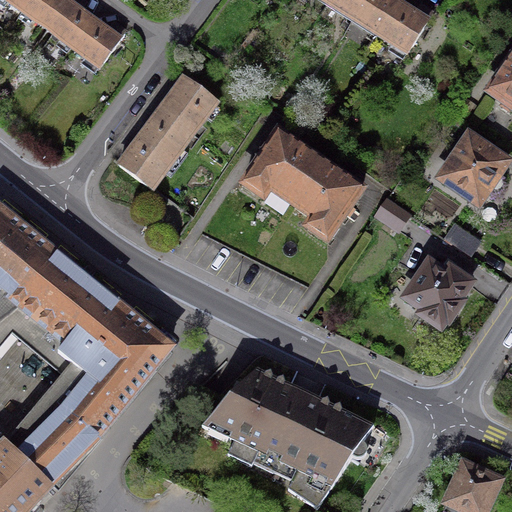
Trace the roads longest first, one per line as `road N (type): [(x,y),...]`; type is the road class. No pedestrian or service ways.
road 1 (tertiary): [(53,200),(152,271),(448,415)]
road 2 (residential): [(53,200),(207,0)]
